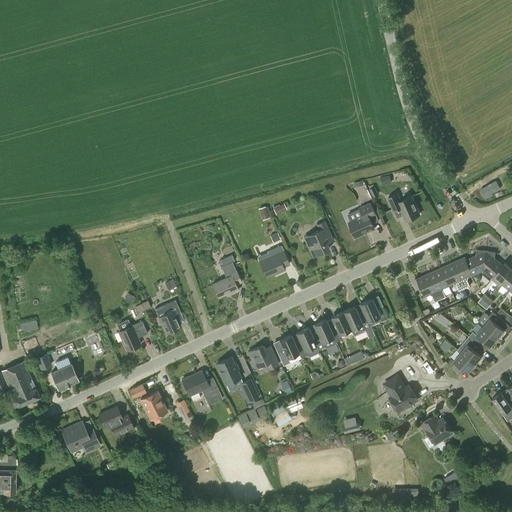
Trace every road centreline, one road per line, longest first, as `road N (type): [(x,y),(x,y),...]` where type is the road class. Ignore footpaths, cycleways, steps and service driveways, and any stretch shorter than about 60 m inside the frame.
road 1 (tertiary): [(0,432),(468,220)]
road 2 (unclassified): [(468,220),(411,118),(380,0)]
road 3 (track): [(165,214),(210,339)]
